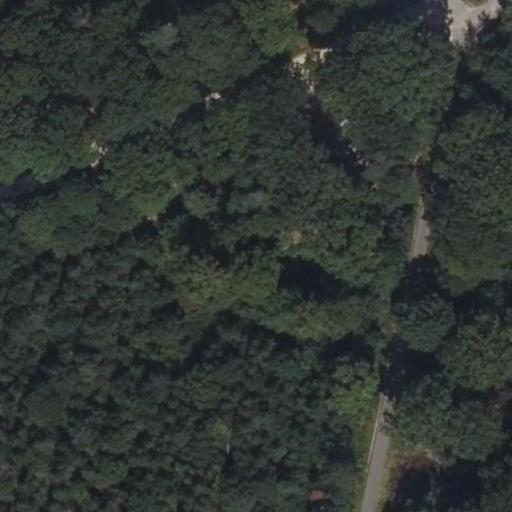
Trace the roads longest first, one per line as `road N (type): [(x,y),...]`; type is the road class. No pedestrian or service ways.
road 1 (unclassified): [(365,511),(464,15)]
road 2 (track): [(0,194),(435,0)]
